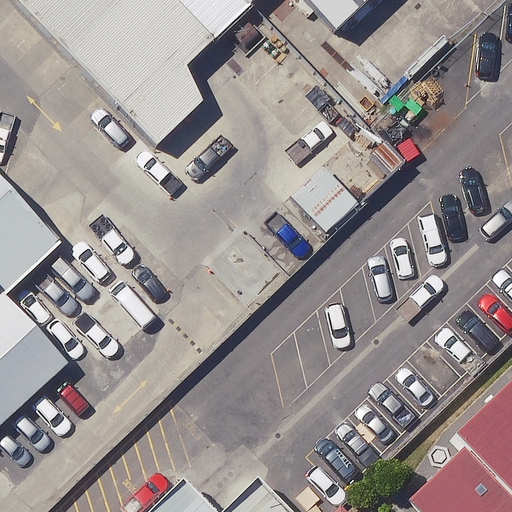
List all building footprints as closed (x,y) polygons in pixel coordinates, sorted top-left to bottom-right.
[(204,46),(161,0),(0,0),(0,65),(108,180),(165,126),(143,103),(204,46)] [(360,0),(221,0),(287,69),(360,0)] [(327,171),(297,202),(335,239),(365,208),(327,171)] [(0,426),(113,321),(0,201),(0,426)] [(511,511),(511,391),(461,441),(470,449),(416,502),(425,511),(511,511)]
